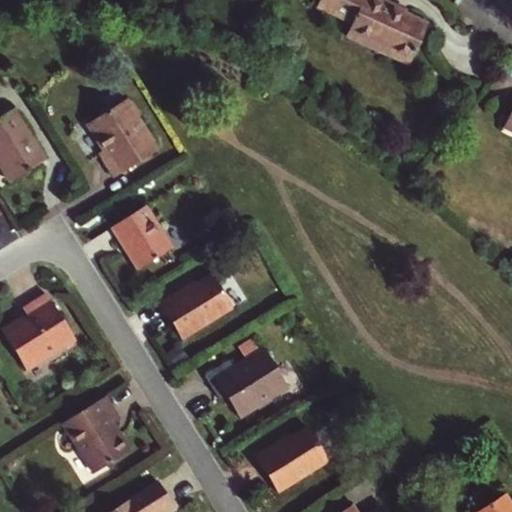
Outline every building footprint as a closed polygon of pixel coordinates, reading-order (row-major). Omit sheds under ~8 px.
[(394,7),(379,0),(321,0),(319,6),(351,21),(391,40),(388,46),(412,58),(427,27),(392,10),(394,7)] [(386,51),(388,46),(391,40),(351,21),(346,31),(386,51)] [(125,99),(87,123),(104,150),(110,159),(105,163),(114,177),(157,150),(125,99)] [(511,107),(503,125),(511,129),(511,107)] [(0,165),(10,181),(43,161),(12,109),(0,116),(0,165)] [(110,159),(104,150),(99,153),(105,163),(110,159)] [(111,226),(137,269),(171,247),(145,205),(111,226)] [(186,289),(185,287),(158,303),(180,339),(232,307),(211,274),(186,289)] [(74,339),(45,293),(21,307),(27,316),(16,323),(15,321),(0,329),(0,330),(24,370),(74,339)] [(225,398),(238,418),(288,387),(264,348),(232,367),(228,360),(203,375),(219,402),(225,398)] [(103,396),(61,422),(93,473),(129,450),(112,424),(118,420),(103,396)] [(281,443),(280,440),(254,456),(276,491),(327,460),(306,427),(281,443)] [(157,481),(107,511),(161,511),(172,505),(157,481)] [(511,511),(511,505),(505,494),(475,511),(511,511)]
